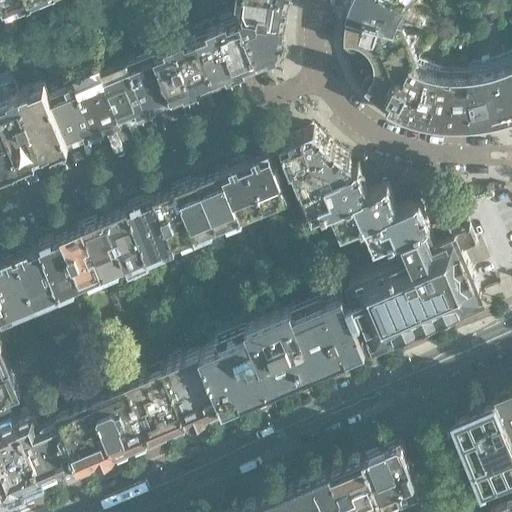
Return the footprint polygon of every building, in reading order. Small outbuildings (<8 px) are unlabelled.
[(285,16),(287,0),(243,0),(243,3),(251,11),(285,16)] [(404,3),(400,0),(349,0),(349,1),(348,6),(347,8),(362,14),(365,8),(379,13),(377,18),(395,24),(396,20),(397,18),(400,12),(402,8),(404,3)] [(411,40),(403,22),(396,20),(395,24),(377,18),(379,13),(365,8),(362,14),(347,8),(346,11),(347,11),(347,15),(346,19),(345,23),(345,27),(345,32),(345,37),(345,39),(345,40),(345,42),(346,42),(347,44),(348,45),(350,46),(352,47),(353,47),(354,47),(356,47),(357,46),(358,45),(359,44),(361,43),(363,44),(365,45),(366,47),(368,48),(368,49),(367,49),(367,50),(368,50),(368,51),(369,51),(372,49),(374,54),(371,55),(371,56),(411,40)] [(284,45),(284,32),(283,32),(285,16),(251,11),(242,17),(241,18),(259,59),(280,50),(284,45)] [(259,59),(241,18),(242,17),(240,12),(217,21),(237,68),(259,59)] [(237,68),(217,21),(195,30),(215,77),(237,68)] [(215,77),(195,30),(174,38),(194,86),(215,77)] [(194,86),(174,38),(153,46),(173,95),(194,86)] [(403,76),(410,61),(415,64),(418,57),(411,40),(371,56),(371,57),(372,57),(375,55),(377,60),(373,62),(373,63),(374,64),(375,64),(375,66),(375,69),(374,71),(374,74),(372,73),(370,73),(368,74),(366,75),(364,77),(364,79),(363,80),(363,81),(363,82),(364,84),(364,85),(365,87),(368,91),(370,92),(374,95),(379,100),(383,102),(387,105),(388,106),(396,91),(401,93),(408,78),(403,76)] [(173,95),(153,46),(127,57),(147,106),(173,95)] [(147,106),(127,57),(101,67),(121,117),(147,106)] [(430,120),(439,71),(432,70),(425,68),(418,65),(415,64),(410,61),(403,76),(408,78),(401,93),(396,91),(388,106),(400,112),(405,114),(409,115),(414,117),(419,118),(424,119),(430,120)] [(511,61),(510,62),(502,65),(496,67),(510,115),(511,114),(511,61)] [(121,117),(101,67),(75,77),(95,128),(121,117)] [(510,115),(496,67),(490,68),(481,70),(475,71),(469,72),(471,122),(481,121),(490,119),(502,117),(510,115)] [(471,122),(469,72),(461,73),(454,73),(447,72),(439,71),(430,120),(440,122),(443,122),(448,122),(462,122),(471,122)] [(95,128),(75,77),(48,88),(69,139),(95,128)] [(69,139),(48,88),(44,78),(30,84),(29,82),(19,86),(46,149),(69,139)] [(46,149),(19,86),(8,91),(9,93),(0,96),(0,106),(22,159),(46,149)] [(0,167),(22,159),(0,106),(0,167)] [(295,159),(334,142),(328,137),(324,133),(318,127),(315,123),(270,141),(281,168),(282,167),(296,161),(295,159)] [(291,189),(282,167),(281,168),(270,141),(245,151),(265,200),(291,189)] [(354,163),(353,162),(350,152),(350,153),(344,149),(336,144),(334,142),(295,159),(296,161),(305,183),(354,163)] [(265,200),(245,151),(222,161),(243,210),(265,200)] [(334,198),(374,182),(370,173),(365,175),(359,159),(353,162),(354,163),(305,183),(316,208),(331,202),(335,200),(334,198)] [(243,210),(222,161),(199,171),(219,220),(243,210)] [(219,220),(199,171),(178,180),(198,229),(219,220)] [(366,213),(403,198),(399,190),(394,192),(388,176),(374,182),(334,198),(335,200),(345,224),(367,215),(366,213)] [(198,229),(178,180),(155,189),(176,239),(198,229)] [(176,239),(155,189),(129,200),(150,250),(176,239)] [(431,217),(424,201),(420,191),(403,198),(366,213),(367,215),(377,239),(386,235),(431,217)] [(150,250),(129,200),(107,210),(128,259),(150,250)] [(128,259),(107,210),(85,219),(106,268),(128,259)] [(317,235),(307,211),(300,213),(310,238),(317,235)] [(482,288),(472,265),(464,248),(479,241),(470,221),(456,227),(455,226),(453,227),(446,211),(431,217),(386,235),(394,252),(356,269),(349,272),(370,321),(376,334),(461,298),(461,297),(482,288)] [(106,268),(85,219),(61,229),(82,278),(106,268)] [(82,278),(61,229),(40,238),(61,288),(82,278)] [(327,260),(317,235),(310,238),(320,263),(327,260)] [(61,288),(40,238),(16,248),(37,298),(61,288)] [(381,248),(377,239),(362,245),(366,254),(381,248)] [(366,254),(362,245),(348,251),(352,260),(366,254)] [(37,298),(16,248),(0,254),(0,278),(13,308),(37,298)] [(293,291),(287,277),(275,282),(279,290),(282,296),(293,291)] [(13,308),(0,278),(0,306),(0,307),(2,312),(13,308)] [(367,339),(361,325),(344,282),(309,296),(309,295),(299,299),(299,301),(295,303),(292,297),(283,300),(282,296),(279,290),(252,302),(256,312),(247,316),(250,323),(245,325),(244,323),(235,327),(236,329),(203,343),(227,398),(348,346),(348,347),(367,339)] [(57,343),(52,331),(26,341),(32,353),(57,343)] [(0,366),(8,363),(0,343),(0,366)] [(227,398),(203,343),(168,359),(191,413),(227,398)] [(30,383),(20,358),(8,363),(0,366),(0,394),(8,392),(30,383)] [(191,413),(168,359),(132,374),(155,429),(191,413)] [(155,429),(132,374),(94,390),(117,444),(155,429)] [(14,406),(48,391),(42,378),(30,383),(8,392),(14,406)] [(511,384),(497,391),(511,429),(511,384)] [(117,444),(94,390),(58,405),(56,406),(78,458),(79,461),(117,444)] [(511,429),(497,391),(455,409),(484,479),(508,470),(511,468),(511,429)] [(0,411),(14,406),(8,392),(0,394),(0,411)] [(78,458),(56,406),(58,405),(55,398),(17,413),(42,473),(61,465),(67,466),(75,463),(77,458),(78,458)] [(42,473),(17,413),(0,420),(0,477),(5,489),(7,488),(12,489),(20,486),(23,481),(42,473)] [(426,511),(432,510),(401,433),(399,433),(363,448),(363,449),(385,501),(387,505),(405,497),(403,493),(407,491),(415,511),(426,511)] [(385,501),(363,449),(330,463),(350,511),(368,511),(367,508),(385,501)] [(350,511),(330,463),(297,477),(311,511),(350,511)] [(511,511),(511,480),(508,470),(484,479),(497,511),(511,511)] [(311,511),(297,477),(259,493),(267,511),(311,511)] [(267,511),(259,493),(222,508),(224,511),(267,511)]
